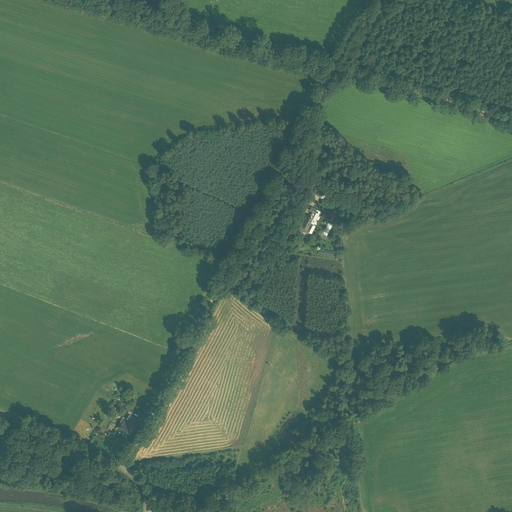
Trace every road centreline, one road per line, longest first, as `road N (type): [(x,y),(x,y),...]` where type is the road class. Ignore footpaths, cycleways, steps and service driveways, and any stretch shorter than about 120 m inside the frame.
road 1 (track): [(136,442),(333,66)]
road 2 (track): [(333,66),(103,0)]
road 3 (track): [(511,118),(333,66)]
road 4 (unclassified): [(122,469),(0,411)]
